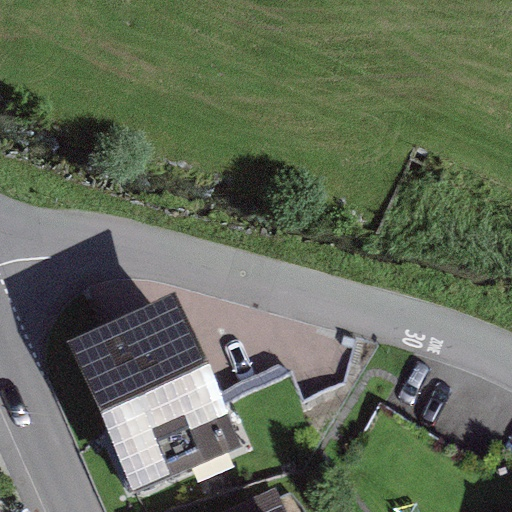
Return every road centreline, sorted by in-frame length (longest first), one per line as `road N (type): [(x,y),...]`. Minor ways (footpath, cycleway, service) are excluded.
road 1 (residential): [(511,355),(130,246),(0,263)]
road 2 (tertiary): [(0,337),(78,511)]
